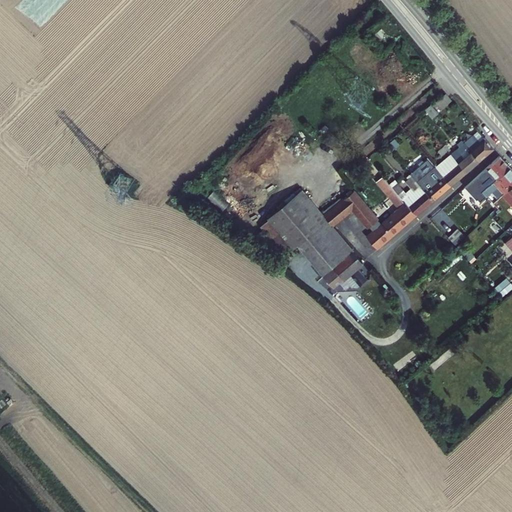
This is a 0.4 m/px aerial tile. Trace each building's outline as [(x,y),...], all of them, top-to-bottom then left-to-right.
[(448,98),(442,91),(430,101),(437,108),(448,98)] [(426,102),(420,107),(429,118),(435,112),(426,102)] [(479,136),(481,138),(483,136),(478,131),(462,144),(466,148),(467,150),(478,141),(476,139),(479,136)] [(478,141),(467,150),(477,162),(492,149),(483,136),(481,138),(479,136),(476,139),(478,141)] [(454,162),(465,152),(463,150),(466,148),(462,144),(448,156),(454,162)] [(465,152),(454,162),(463,173),(477,162),(467,150),(466,148),(463,150),(465,152)] [(441,163),(448,156),(443,150),(435,156),(441,163)] [(486,189),(510,167),(499,155),(489,165),(475,176),(486,189)] [(404,195),(399,199),(403,203),(405,201),(407,203),(422,190),(420,188),(422,186),(424,188),(439,175),(437,173),(440,171),(441,173),(454,162),(448,156),(441,163),(423,179),(416,171),(410,176),(411,177),(404,182),(410,190),(404,195)] [(448,186),(463,173),(454,162),(441,173),(440,171),(437,173),(439,175),(448,186)] [(481,194),(484,197),(497,185),(500,182),(508,191),(511,186),(511,168),(510,167),(486,189),(481,194)] [(448,186),(439,175),(424,188),(422,186),(420,188),(422,190),(431,201),(448,186)] [(388,185),(381,176),(374,182),(396,209),(403,203),(399,199),(388,185)] [(388,185),(399,199),(404,195),(393,182),(388,185)] [(497,185),(505,194),(508,191),(500,182),(497,185)] [(321,274),(345,254),(338,246),(342,243),(336,236),(335,236),(331,231),(328,234),(322,227),(325,225),(320,218),(298,192),(300,190),(298,188),(264,216),(289,246),(294,243),(321,274)] [(468,196),(461,188),(448,199),(455,207),(468,196)] [(367,226),(377,218),(375,215),(377,213),(374,209),(372,211),(353,190),(320,218),(325,225),(322,227),(328,234),(331,231),(335,236),(336,236),(342,243),(338,246),(345,254),(350,250),(334,230),(335,229),(331,225),(352,207),(367,226)] [(431,201),(422,190),(407,203),(405,201),(403,203),(414,216),(431,201)] [(511,195),(508,191),(505,194),(502,196),(511,207),(511,195)] [(414,216),(403,203),(396,209),(395,210),(398,214),(393,218),(390,215),(365,236),(376,248),(414,216)] [(395,210),(390,215),(393,218),(398,214),(395,210)] [(321,274),(332,287),(344,276),(356,265),(361,262),(350,250),(345,254),(321,274)] [(469,259),(462,250),(458,253),(466,262),(469,259)] [(357,286),(367,278),(356,265),(344,276),(352,286),(357,286)]
